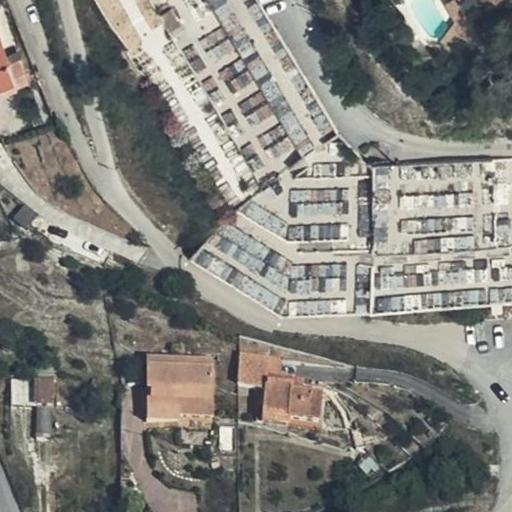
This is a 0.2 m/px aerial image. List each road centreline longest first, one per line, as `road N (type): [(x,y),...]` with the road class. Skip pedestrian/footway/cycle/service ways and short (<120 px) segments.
road 1 (residential): [(511,394),(441,346),(270,319),(198,274),(114,192)]
road 2 (residential): [(511,132),(402,135),(363,119),(293,0)]
road 3 (unknown): [(171,250),(0,171)]
